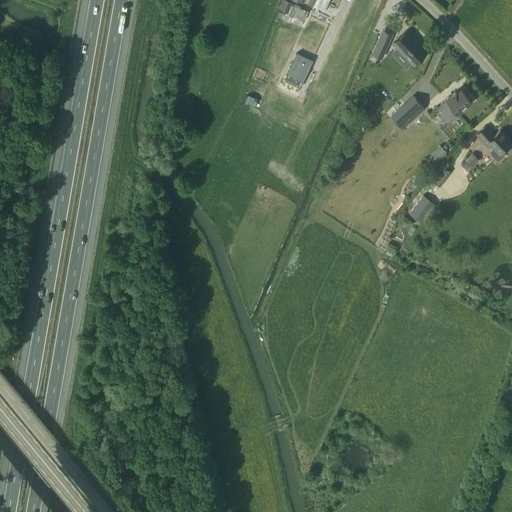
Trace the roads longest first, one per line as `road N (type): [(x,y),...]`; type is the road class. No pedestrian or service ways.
road 1 (motorway): [(97,0),(3,511)]
road 2 (motorway): [(33,511),(121,0)]
road 3 (unclassified): [(105,511),(0,383)]
road 4 (secondary): [(84,511),(0,409)]
road 5 (unclassified): [(511,94),(422,0)]
